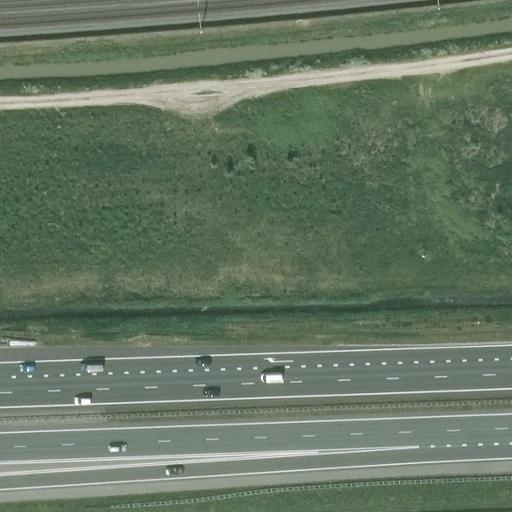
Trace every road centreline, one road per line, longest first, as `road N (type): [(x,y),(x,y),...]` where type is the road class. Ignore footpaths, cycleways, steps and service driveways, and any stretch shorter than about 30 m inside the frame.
road 1 (track): [(511,54),(326,79),(0,103)]
road 2 (motorway): [(511,373),(0,392)]
road 3 (motorway): [(0,480),(419,431)]
road 4 (motorway): [(0,447),(419,431)]
